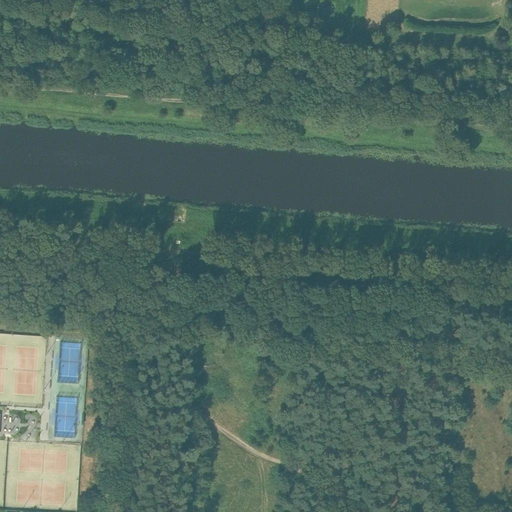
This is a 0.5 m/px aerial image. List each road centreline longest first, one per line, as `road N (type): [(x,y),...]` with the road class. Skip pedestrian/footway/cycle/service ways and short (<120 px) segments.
road 1 (track): [(0,75),(511,121)]
road 2 (track): [(356,511),(117,359),(120,320)]
